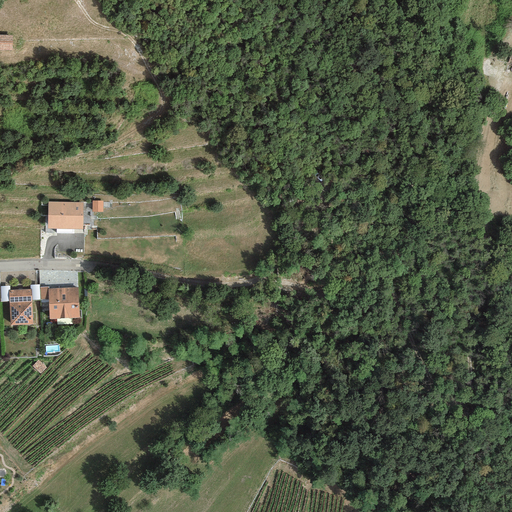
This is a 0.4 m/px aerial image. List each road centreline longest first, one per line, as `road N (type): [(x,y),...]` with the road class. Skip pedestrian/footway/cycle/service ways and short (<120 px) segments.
road 1 (track): [(380,269),(443,406),(468,392),(470,306),(483,252),(473,187),(494,103),(511,84)]
road 2 (track): [(0,181),(164,108),(131,40),(92,22),(73,0)]
road 3 (track): [(295,232),(344,145),(346,0)]
road 4 (track): [(258,279),(213,283),(94,264)]
